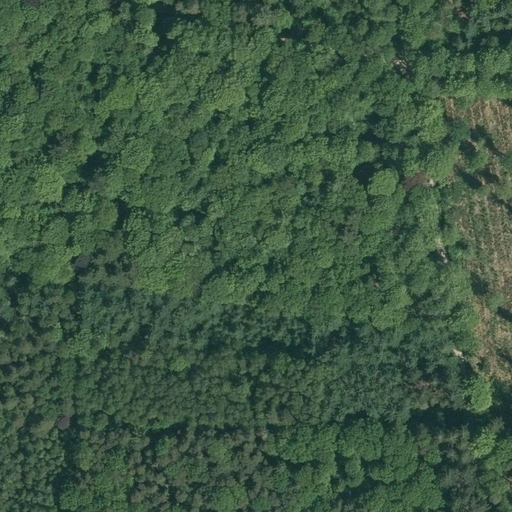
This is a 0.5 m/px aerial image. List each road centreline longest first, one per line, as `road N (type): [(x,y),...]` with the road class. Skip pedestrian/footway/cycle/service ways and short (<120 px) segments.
road 1 (track): [(491,511),(411,68)]
road 2 (unclassified): [(411,68),(134,0)]
